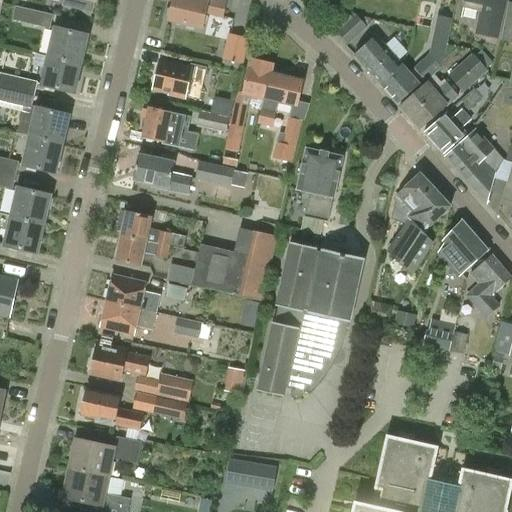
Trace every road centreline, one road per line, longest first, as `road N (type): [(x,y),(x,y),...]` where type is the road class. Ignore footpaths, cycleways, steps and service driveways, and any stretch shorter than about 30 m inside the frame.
road 1 (residential): [(20,511),(135,0)]
road 2 (residential): [(511,255),(275,0)]
